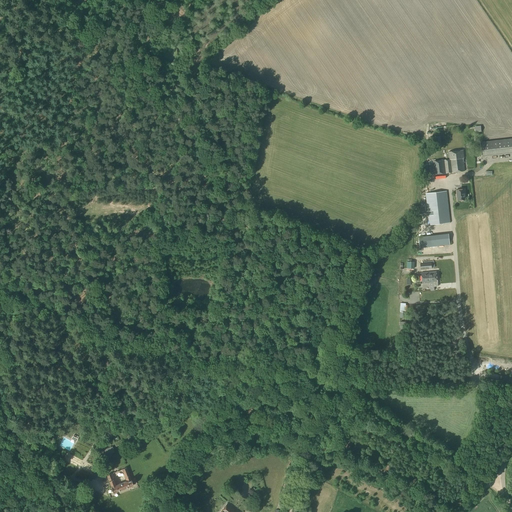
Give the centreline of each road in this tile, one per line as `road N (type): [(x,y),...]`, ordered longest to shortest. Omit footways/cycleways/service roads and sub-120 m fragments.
road 1 (track): [(327,385),(362,256),(238,209),(196,211)]
road 2 (track): [(285,367),(242,218),(205,133),(174,94)]
road 3 (track): [(225,359),(147,351),(5,288)]
road 4 (track): [(478,387),(459,309),(449,186)]
road 5 (track): [(489,482),(327,385)]
road 6 (track): [(327,385),(478,387)]
road 7 (track): [(5,288),(80,210),(105,210)]
road 8 (track): [(289,511),(325,388)]
